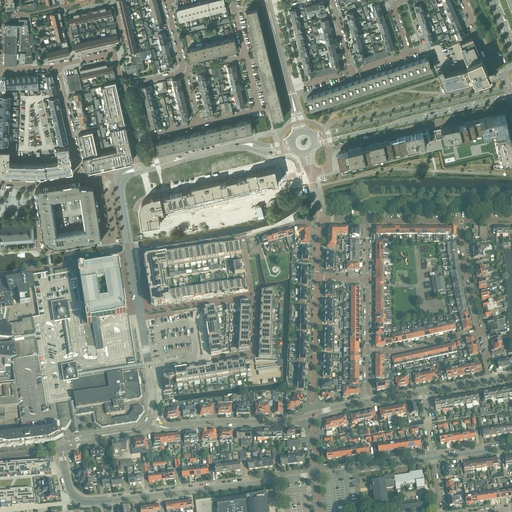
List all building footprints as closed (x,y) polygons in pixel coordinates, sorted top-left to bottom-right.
[(214,10),(214,11),(219,10),(218,9),(222,8),(222,9),(226,8),(224,0),(212,0),(179,8),(178,6),(177,4),(175,5),(176,9),(176,10),(177,10),(179,20),(180,20),(179,19),(183,18),(183,19),(188,18),(187,17),(191,16),(191,17),(195,16),(195,15),(199,14),(199,15),(203,14),(203,13),(206,12),(207,13),(211,12),(211,11),(214,10)] [(374,11),(381,8),(379,2),(372,5),(374,11)] [(414,6),(416,11),(423,9),(421,3),(418,4),(414,6)] [(454,9),(452,3),(445,6),(447,12),(454,9)] [(306,7),(305,7),(308,19),(310,18),(308,13),(314,12),(312,5),(306,6),(306,7)] [(366,5),(363,6),(365,11),(365,13),(368,12),(372,11),(371,8),(367,9),(366,5)] [(246,11),(250,26),(260,24),(257,8),(252,9),(252,7),(246,9),(247,10),(246,11)] [(107,10),(106,10),(107,16),(108,22),(114,21),(114,20),(114,21),(113,18),(114,18),(111,8),(108,9),(108,10),(107,10)] [(374,17),(376,16),(383,14),(381,8),(374,11),(372,11),(374,17)] [(349,12),(346,13),(348,19),(355,17),(353,9),(348,11),(349,12)] [(456,14),(454,9),(447,12),(449,17),(456,14)] [(418,17),(420,22),(428,19),(428,17),(426,18),(425,14),(418,17)] [(458,19),(456,14),(449,17),(451,22),(458,19)] [(71,30),(72,30),(77,29),(76,23),(74,17),(73,18),(72,18),(72,17),(69,18),(71,28),(72,30),(71,30)] [(320,19),(322,27),(329,25),(328,19),(327,19),(327,18),(320,19)] [(5,28),(5,33),(29,34),(29,33),(27,19),(19,19),(19,24),(5,23),(5,28)] [(420,22),(421,28),(430,25),(428,19),(420,22)] [(461,25),(458,19),(451,22),(454,28),(461,25)] [(156,25),(157,30),(162,29),(162,27),(163,26),(162,20),(155,22),(152,23),(153,26),(156,25)] [(250,26),(254,42),(264,39),(260,24),(250,26)] [(430,25),(421,28),(423,34),(430,31),(433,31),(431,25),(430,25)] [(463,30),(461,25),(454,28),(456,33),(463,30)] [(110,29),(111,35),(112,35),(113,41),(114,41),(115,41),(119,41),(116,30),(116,28),(110,29)] [(159,36),(159,38),(166,37),(165,31),(163,31),(162,29),(157,30),(154,31),(156,37),(159,36)] [(465,36),(463,30),(456,33),(458,39),(465,36)] [(5,33),(5,42),(30,43),(34,42),(34,40),(34,39),(33,33),(29,33),(29,34),(5,33)] [(58,42),(61,42),(61,40),(66,38),(65,35),(64,33),(56,35),(58,42)] [(383,45),(392,42),(390,36),(383,39),(384,42),(382,42),(383,45)] [(80,49),(81,49),(80,42),(79,37),(73,38),(74,40),(76,50),(80,50),(79,49),(80,49)] [(432,37),(425,39),(427,45),(434,43),(432,37)] [(437,70),(440,77),(442,82),(445,89),(452,87),(456,86),(459,85),(463,84),(467,83),(470,82),(474,81),(475,83),(483,80),(484,79),(483,79),(486,78),(488,77),(489,77),(486,70),(484,65),(483,61),(480,55),(478,51),(477,48),(475,44),(474,41),(473,38),(472,37),(460,42),(461,47),(462,50),(468,63),(467,63),(466,64),(468,67),(468,69),(445,74),(444,73),(442,69),(442,68),(437,70)] [(234,38),(218,42),(221,53),(236,49),(237,49),(234,38)] [(254,42),(258,57),(268,55),(264,39),(254,42)] [(61,43),(63,49),(64,54),(66,54),(66,55),(70,54),(68,44),(67,44),(67,42),(67,41),(61,43)] [(5,42),(5,51),(32,52),(35,51),(36,51),(36,50),(35,50),(34,42),(30,43),(5,42)] [(218,42),(203,46),(206,56),(221,53),(218,42)] [(390,49),(391,55),(394,54),(395,52),(394,48),(392,42),(383,45),(384,48),(386,47),(387,50),(390,49)] [(355,48),(356,53),(363,52),(366,51),(364,45),(362,46),(355,48)] [(206,56),(203,46),(187,49),(190,60),(206,56)] [(160,50),(162,56),(170,54),(169,48),(160,50)] [(308,48),(299,51),(301,57),(308,55),(311,54),(309,48),(308,48)] [(328,50),(324,51),(324,53),(326,53),(327,56),(329,55),(337,54),(335,48),(328,50)] [(132,64),(126,66),(128,74),(137,71),(137,70),(144,68),(142,59),(146,58),(145,55),(152,53),(151,49),(140,51),(133,53),(134,57),(131,58),(132,64)] [(32,52),(5,51),(4,63),(17,64),(17,63),(21,63),(25,63),(25,62),(29,62),(29,61),(32,61),(32,62),(33,62),(32,52)] [(361,63),(363,63),(362,58),(365,57),(363,52),(356,53),(358,59),(359,62),(361,63)] [(162,59),(160,60),(161,63),(162,62),(163,62),(172,59),(170,54),(162,56),(162,59)] [(261,68),(262,73),(272,70),(268,55),(258,57),(261,68)] [(427,57),(414,61),(418,73),(431,69),(427,57)] [(331,61),(332,67),(335,66),(336,71),(338,70),(339,69),(339,65),(338,59),(331,61)] [(414,61),(401,66),(405,78),(418,73),(414,61)] [(108,72),(110,79),(115,77),(115,75),(112,65),(109,65),(109,66),(108,66),(107,66),(107,67),(108,72)] [(387,70),(391,82),(405,78),(401,66),(387,70)] [(262,73),(266,88),(276,86),(272,70),(262,73)] [(387,70),(374,74),(378,86),(391,82),(387,70)] [(46,78),(46,80),(47,82),(54,80),(53,74),(52,74),(51,74),(50,73),(51,73),(38,74),(38,78),(43,78),(46,78)] [(374,74),(360,79),(364,91),(378,86),(374,74)] [(200,85),(207,83),(206,80),(208,79),(208,77),(206,78),(198,79),(199,80),(199,81),(199,82),(199,85),(200,85)] [(360,79),(347,83),(351,96),(351,95),(364,91),(360,79)] [(54,80),(47,82),(48,88),(42,89),(48,88),(56,86),(55,82),(55,81),(54,81),(54,80)] [(83,156),(86,170),(89,169),(89,171),(131,161),(130,160),(133,159),(129,141),(116,81),(104,84),(105,84),(105,85),(101,86),(114,142),(109,143),(108,141),(106,141),(105,138),(103,139),(105,148),(114,145),(115,149),(98,153),(93,130),(79,134),(79,136),(78,136),(79,136),(81,142),(80,142),(80,143),(81,143),(82,149),(81,149),(82,150),(84,156),(83,156)] [(347,84),(334,88),(337,100),(351,96),(347,83),(347,84)] [(266,88),(269,104),(280,101),(276,86),(266,88)] [(334,88),(320,93),(324,105),(337,100),(334,88)] [(324,105),(320,93),(307,97),(311,109),(324,105)] [(210,95),(203,97),(204,99),(203,99),(204,102),(204,103),(211,101),(211,98),(212,98),(212,95),(210,95)] [(76,101),(75,101),(76,105),(84,103),(86,103),(86,100),(88,99),(87,97),(75,99),(76,101)] [(280,101),(269,104),(273,120),(274,119),(274,121),(280,120),(280,118),(284,117),(280,101)] [(78,112),(79,116),(86,114),(86,112),(91,111),(91,110),(94,110),(93,107),(78,110),(78,112)] [(434,130),(435,135),(439,152),(443,168),(491,156),(493,165),(494,168),(506,169),(511,170),(511,169),(511,143),(511,138),(506,120),(505,113),(492,116),(486,117),(451,126),(448,126),(437,129),(434,130)] [(250,120),(234,123),(237,135),(252,131),(250,120)] [(234,123),(219,127),(221,138),(237,135),(234,123)] [(219,127),(203,131),(206,142),(221,138),(219,127)] [(203,131),(187,135),(190,146),(206,142),(203,131)] [(397,161),(420,156),(439,152),(435,135),(427,137),(426,133),(423,134),(422,132),(415,134),(412,135),(397,138),(391,140),(369,145),(362,147),(344,151),(341,152),(340,152),(337,153),(337,154),(339,159),(339,160),(339,163),(340,167),(341,169),(342,173),(342,174),(350,173),(397,161)] [(187,135),(172,138),(174,149),(190,146),(187,135)] [(174,149),(172,138),(156,142),(159,153),(174,149)] [(16,176),(20,176),(23,176),(27,176),(30,176),(31,176),(34,176),(38,177),(40,176),(44,176),(47,176),(49,175),(61,174),(67,173),(70,172),(70,169),(73,169),(71,161),(70,161),(70,157),(71,157),(69,146),(56,148),(58,155),(55,155),(45,157),(41,158),(41,160),(44,160),(44,162),(45,163),(38,164),(24,164),(10,163),(10,162),(10,157),(10,150),(0,149),(0,175),(0,176),(9,176),(13,176),(16,176)] [(140,206),(139,207),(140,207),(141,207),(143,212),(140,212),(140,213),(141,214),(140,215),(142,223),(146,223),(147,225),(156,224),(156,223),(156,222),(159,221),(159,222),(160,222),(159,216),(192,208),(226,200),(261,192),(260,187),(261,187),(264,186),(267,185),(268,185),(278,182),(278,180),(277,176),(276,172),(277,171),(276,167),(275,167),(274,168),(270,169),(269,169),(265,170),(264,170),(256,172),(246,174),(232,178),(229,178),(225,179),(224,180),(220,180),(214,182),(210,183),(209,183),(202,185),(191,187),(188,188),(184,189),(160,195),(155,196),(154,196),(154,195),(150,196),(150,197),(149,197),(148,197),(147,198),(146,198),(145,199),(144,200),(143,200),(142,201),(142,202),(141,202),(141,203),(140,204),(140,205),(140,206)] [(95,198),(94,193),(94,191),(94,189),(91,189),(90,186),(80,186),(80,182),(79,182),(76,183),(75,183),(72,183),(72,184),(67,184),(64,185),(60,185),(57,186),(52,187),(49,187),(36,189),(36,190),(35,190),(35,191),(35,192),(35,193),(36,193),(36,194),(37,197),(37,200),(37,201),(38,204),(39,208),(39,212),(40,219),(41,222),(41,223),(41,226),(42,233),(43,236),(44,240),(54,247),(58,246),(61,246),(66,245),(69,244),(74,244),(77,243),(85,242),(88,241),(98,240),(102,239),(101,236),(100,227),(99,222),(98,220),(97,214),(97,213),(96,207),(96,204),(95,199),(95,198)] [(0,243),(0,244),(0,243),(20,242),(34,241),(33,223),(30,223),(20,223),(18,223),(3,224),(0,224),(0,243)] [(471,231),(471,235),(473,235),(473,238),(481,238),(481,243),(487,243),(492,243),(492,238),(487,238),(487,228),(479,228),(479,227),(477,227),(477,226),(473,226),(473,231),(472,231),(472,230),(471,230),(471,231)] [(294,229),(295,246),(309,247),(310,230),(309,229),(298,228),(294,229)] [(328,230),(327,240),(336,241),(336,235),(338,235),(338,228),(330,228),(330,230),(328,230)] [(348,228),(338,228),(338,235),(338,236),(348,236),(348,228)] [(350,237),(350,238),(355,238),(355,237),(359,237),(359,229),(358,228),(349,228),(349,237),(350,237)] [(508,228),(502,228),(502,235),(508,235),(508,242),(511,241),(511,233),(511,229),(508,229),(508,228)] [(286,231),(281,232),(283,239),(286,238),(288,245),(289,248),(291,247),(290,244),(289,239),(286,231)] [(276,234),(271,235),(274,244),(277,243),(278,247),(280,246),(279,242),(276,234)] [(261,238),(263,245),(264,247),(267,246),(267,249),(270,248),(266,237),(261,238)] [(336,241),(327,240),(327,249),(335,249),(336,241)] [(237,244),(234,244),(236,256),(242,255),(242,254),(242,253),(241,247),(240,243),(237,244)] [(481,247),(472,248),(473,253),(483,252),(483,249),(484,249),(485,249),(487,247),(487,244),(482,245),(481,245),(481,247)] [(144,261),(145,266),(145,269),(146,273),(146,275),(147,280),(148,282),(147,282),(149,290),(149,293),(150,297),(150,300),(151,305),(154,307),(158,306),(158,307),(161,307),(161,306),(162,306),(164,305),(165,305),(166,305),(168,305),(170,304),(171,304),(173,304),(174,304),(178,303),(179,303),(180,303),(181,303),(184,302),(185,302),(189,301),(190,301),(193,301),(194,300),(195,300),(196,300),(200,300),(201,299),(202,299),(205,299),(206,299),(210,298),(212,298),(214,297),(216,297),(217,297),(221,296),(222,296),(224,296),(226,295),(228,295),(230,295),(228,284),(228,282),(227,276),(227,274),(226,274),(226,270),(225,267),(226,267),(225,265),(224,259),(224,258),(222,246),(220,246),(219,247),(217,247),(214,247),(213,247),(209,248),(208,248),(205,249),(202,249),(201,249),(198,250),(196,250),(194,251),(194,250),(191,251),(190,251),(186,252),(185,252),(182,252),(180,253),(179,253),(175,254),(174,254),(172,254),(169,254),(168,255),(166,255),(165,255),(163,255),(162,254),(159,255),(159,256),(153,257),(153,256),(150,256),(150,257),(146,258),(144,261)] [(483,252),(473,253),(473,259),(482,258),(482,265),(489,264),(488,258),(485,255),(483,256),(483,252)] [(81,269),(78,269),(78,270),(79,273),(78,273),(79,278),(81,288),(79,289),(82,304),(83,311),(81,311),(83,326),(87,325),(87,327),(92,326),(91,321),(92,321),(99,320),(111,318),(126,315),(125,309),(126,309),(126,307),(125,302),(125,298),(124,296),(125,294),(124,292),(123,292),(123,291),(124,291),(124,288),(123,286),(123,285),(123,283),(122,281),(122,280),(122,278),(121,275),(119,264),(120,263),(120,262),(119,262),(119,261),(118,261),(117,261),(116,261),(116,262),(115,263),(110,264),(109,264),(102,265),(101,265),(96,266),(95,266),(84,268),(81,268),(81,269)] [(434,274),(433,274),(433,276),(434,276),(438,295),(446,294),(443,278),(441,267),(438,267),(437,268),(433,269),(434,274)] [(19,324),(12,325),(14,339),(14,341),(15,344),(15,348),(13,348),(15,359),(17,358),(17,360),(32,358),(39,357),(40,367),(42,378),(43,388),(44,389),(47,408),(57,406),(60,423),(61,431),(64,430),(65,430),(71,422),(70,415),(73,414),(76,413),(77,414),(79,415),(94,413),(96,423),(102,428),(136,423),(143,413),(142,409),(141,408),(142,407),(140,407),(139,407),(133,408),(133,411),(129,417),(114,420),(111,420),(110,416),(113,415),(113,416),(114,415),(117,415),(118,415),(120,414),(121,414),(124,414),(125,414),(125,413),(124,408),(124,407),(123,403),(126,402),(126,403),(127,402),(138,400),(139,400),(140,399),(139,398),(140,397),(137,375),(129,372),(128,369),(128,365),(129,365),(134,361),(129,329),(129,328),(129,326),(127,316),(126,316),(113,318),(111,318),(96,321),(91,321),(92,326),(87,327),(87,325),(83,326),(81,311),(80,304),(76,281),(77,280),(77,281),(78,281),(78,280),(77,277),(77,276),(77,273),(76,270),(76,269),(66,271),(54,273),(55,276),(55,277),(52,277),(48,278),(48,274),(37,275),(33,276),(33,277),(32,277),(33,277),(33,283),(34,283),(35,287),(34,287),(35,287),(35,288),(40,318),(28,320),(27,320),(22,321),(19,321),(19,324)] [(6,280),(9,293),(14,292),(16,291),(18,291),(20,303),(20,304),(30,302),(29,293),(29,292),(29,289),(35,289),(34,287),(34,283),(33,283),(33,277),(32,277),(33,277),(33,276),(27,277),(26,277),(24,277),(22,277),(21,278),(6,280)] [(445,282),(446,287),(461,284),(460,278),(451,279),(452,283),(448,284),(447,282),(445,282)] [(240,279),(234,280),(234,283),(236,294),(239,293),(242,293),(240,282),(240,279)] [(3,301),(4,309),(10,309),(13,309),(9,293),(6,280),(5,280),(0,282),(0,295),(1,299),(2,301),(3,301)] [(497,282),(478,286),(479,290),(490,288),(489,285),(497,284),(497,282)] [(261,293),(261,298),(273,298),(273,291),(275,290),(274,287),(270,288),(270,291),(261,293)] [(500,304),(484,308),(485,313),(494,311),(493,309),(500,307),(500,304)] [(204,315),(217,313),(216,307),(203,309),(203,310),(204,310),(204,312),(204,313),(204,315)] [(0,320),(8,322),(10,309),(4,309),(1,309),(0,309),(0,320)] [(485,313),(486,318),(492,316),(492,318),(495,317),(495,314),(501,312),(500,310),(494,311),(485,313)] [(0,330),(7,331),(8,326),(8,322),(0,320),(0,330)] [(489,326),(491,334),(507,330),(506,322),(489,326)] [(419,327),(416,328),(419,338),(425,337),(423,329),(421,329),(420,323),(418,323),(419,327)] [(0,330),(0,338),(11,339),(13,339),(14,339),(12,325),(8,326),(7,331),(0,330)] [(458,330),(457,330),(457,333),(472,330),(471,330),(470,325),(457,328),(458,330)] [(507,330),(491,334),(490,334),(490,335),(489,335),(490,338),(491,338),(497,337),(497,338),(500,337),(499,333),(501,333),(501,334),(507,332),(507,330)] [(384,340),(384,341),(384,346),(388,346),(388,344),(393,344),(394,344),(392,336),(389,336),(390,338),(390,339),(387,339),(387,340),(384,340)] [(384,346),(384,341),(380,341),(380,338),(376,338),(376,346),(377,347),(384,347),(384,346)] [(459,341),(455,342),(456,347),(462,346),(475,342),(473,338),(465,340),(466,342),(461,343),(460,344),(459,341)] [(13,359),(15,359),(13,348),(15,348),(15,344),(6,345),(3,345),(0,345),(0,357),(7,358),(11,359),(13,359)] [(236,344),(239,344),(239,348),(230,349),(231,353),(249,350),(250,345),(236,344)] [(229,353),(228,349),(221,350),(220,348),(210,350),(211,356),(229,353)] [(240,375),(246,374),(245,368),(244,361),(238,362),(240,375)] [(10,363),(8,363),(8,362),(0,362),(0,374),(6,374),(6,368),(11,368),(11,365),(11,363),(10,363)] [(232,362),(226,363),(229,377),(234,376),(232,362)] [(240,373),(240,375),(238,362),(233,363),(233,362),(232,362),(234,376),(235,376),(234,374),(240,373)] [(452,378),(450,367),(445,368),(444,362),(438,364),(440,373),(445,372),(447,379),(448,379),(451,379),(451,378),(452,378)] [(212,366),(210,366),(209,366),(211,380),(217,379),(215,365),(212,366)] [(206,367),(203,367),(205,381),(211,380),(209,366),(206,367)] [(199,382),(205,381),(203,367),(197,368),(199,382)] [(0,378),(10,377),(11,368),(6,368),(6,374),(0,374),(0,378)] [(163,374),(164,380),(169,379),(175,378),(176,378),(175,372),(174,372),(171,372),(170,373),(167,373),(166,373),(163,374)] [(391,375),(391,378),(392,378),(392,381),(395,380),(395,384),(397,384),(397,386),(398,387),(399,387),(399,388),(403,387),(401,379),(398,380),(397,376),(395,377),(394,374),(391,375)] [(0,394),(16,393),(15,383),(9,383),(9,379),(0,379),(0,394)] [(169,379),(164,380),(163,380),(163,384),(164,388),(165,392),(164,392),(165,392),(171,391),(169,379)] [(333,383),(322,382),(322,389),(330,390),(331,386),(337,386),(337,392),(342,392),(343,382),(334,381),(333,383)] [(384,382),(376,384),(375,384),(377,391),(386,389),(391,388),(390,381),(384,382)] [(359,390),(359,387),(358,387),(349,387),(349,396),(353,396),(354,395),(358,395),(359,394),(359,390)] [(483,394),(481,394),(482,402),(484,402),(484,401),(490,400),(489,392),(487,392),(486,391),(483,392),(483,393),(483,394)] [(330,394),(322,393),(321,398),(325,398),(325,399),(335,400),(335,394),(337,394),(337,392),(330,392),(330,394)] [(0,409),(17,408),(19,408),(16,393),(0,394),(0,409)] [(294,400),(293,401),(298,407),(299,406),(299,403),(303,403),(303,401),(303,400),(304,400),(304,398),(303,397),(303,396),(301,396),(296,395),(295,395),(294,400)] [(278,405),(278,396),(273,396),(273,403),(275,403),(275,405),(274,405),(274,406),(275,406),(274,414),(277,414),(278,415),(279,415),(280,414),(282,414),(281,414),(282,406),(278,405)] [(267,415),(268,414),(268,409),(269,409),(269,407),(272,407),(272,401),(271,401),(271,402),(269,402),(269,403),(264,403),(264,400),(264,397),(262,397),(262,403),(262,415),(264,415),(264,414),(265,414),(265,415),(266,415),(267,415)] [(285,405),(285,410),(287,410),(287,412),(289,412),(289,413),(291,413),(292,412),(295,412),(295,408),(296,408),(298,407),(293,401),(291,403),(291,402),(287,402),(287,405),(285,405)] [(175,407),(171,408),(171,410),(172,419),(173,419),(174,419),(175,419),(176,418),(179,418),(179,417),(178,408),(179,408),(179,403),(177,403),(177,404),(175,405),(175,407)] [(161,407),(162,408),(162,410),(165,409),(166,415),(166,419),(166,420),(169,419),(170,419),(171,419),(172,419),(171,410),(171,408),(165,409),(165,405),(163,404),(161,407)] [(212,404),(206,404),(206,415),(207,415),(208,415),(209,415),(210,415),(211,415),(211,414),(213,414),(213,415),(213,413),(213,410),(215,410),(215,406),(212,406),(212,404)] [(218,406),(215,406),(215,410),(218,410),(218,413),(218,415),(221,415),(223,415),(224,415),(225,415),(224,404),(220,404),(218,404),(218,406)] [(414,414),(415,417),(418,417),(417,414),(418,414),(417,410),(417,409),(416,409),(415,405),(409,406),(409,407),(411,415),(414,414)] [(0,409),(0,413),(4,413),(5,420),(18,419),(17,408),(0,409)] [(392,424),(395,423),(394,421),(394,419),(392,409),(390,409),(389,408),(386,409),(387,418),(388,420),(391,419),(392,424)] [(485,408),(482,408),(483,416),(487,416),(493,415),(492,410),(490,410),(490,413),(486,413),(485,408)] [(372,411),(369,412),(371,423),(374,422),(374,424),(377,423),(375,415),(374,415),(373,412),(372,412),(372,411)] [(367,424),(371,423),(369,412),(365,413),(363,414),(365,423),(367,423),(367,424)] [(352,425),(350,425),(350,429),(352,428),(352,427),(355,427),(355,424),(358,424),(356,415),(353,415),(353,416),(351,416),(352,420),(351,420),(352,425)] [(333,420),(335,429),(338,428),(340,435),(342,435),(339,419),(337,419),(336,418),(335,418),(334,419),(334,420),(333,420)] [(331,429),(335,429),(333,420),(327,422),(326,422),(326,423),(327,426),(325,426),(326,430),(327,433),(332,432),(331,429)] [(0,449),(2,449),(3,449),(13,447),(13,448),(16,447),(15,447),(25,446),(27,446),(30,445),(30,446),(32,445),(42,444),(44,444),(55,442),(59,440),(63,438),(61,434),(60,425),(51,427),(24,430),(0,432),(0,449)] [(489,437),(488,428),(479,429),(480,437),(483,436),(483,438),(489,437)] [(287,435),(284,435),(284,441),(287,440),(287,438),(291,438),(290,436),(300,435),(300,432),(298,430),(296,430),(296,429),(295,429),(294,429),(292,429),(291,430),(288,430),(288,432),(287,432),(287,435)] [(275,431),(276,439),(278,439),(281,438),(281,439),(283,441),(284,441),(284,435),(284,434),(282,434),(281,430),(275,431)] [(203,437),(201,437),(202,441),(203,441),(203,442),(207,442),(207,445),(208,445),(208,448),(210,448),(210,445),(209,443),(209,432),(207,432),(206,432),(206,431),(203,431),(203,432),(202,432),(203,437)] [(247,431),(244,431),(244,447),(247,447),(247,442),(251,442),(251,440),(252,440),(252,436),(251,436),(251,431),(250,431),(249,431),(248,431),(247,431)] [(161,446),(160,437),(154,437),(154,441),(153,442),(154,448),(159,448),(160,451),(162,451),(161,446)] [(140,440),(139,440),(141,451),(141,454),(148,453),(149,459),(151,458),(151,461),(153,461),(152,446),(151,446),(151,443),(146,444),(146,443),(145,440),(144,440),(144,438),(140,439),(140,440)] [(134,447),(131,448),(132,455),(141,454),(141,451),(139,440),(138,440),(137,440),(136,440),(133,441),(134,447)] [(119,452),(118,442),(118,441),(114,442),(114,443),(111,443),(113,457),(120,456),(119,452)] [(126,441),(118,442),(119,452),(127,451),(126,441)] [(295,447),(295,454),(296,456),(297,464),(303,463),(303,460),(303,455),(299,456),(298,447),(300,447),(300,444),(294,444),(295,447)] [(89,455),(90,459),(91,459),(96,458),(96,460),(101,459),(100,457),(105,456),(104,452),(106,452),(105,449),(104,449),(103,448),(99,449),(98,448),(95,448),(95,449),(90,450),(91,454),(89,455)] [(73,464),(73,462),(76,462),(76,464),(82,464),(82,467),(85,467),(85,463),(84,460),(82,460),(81,454),(78,454),(77,454),(76,454),(75,455),(74,455),(75,458),(73,458),(72,457),(73,459),(73,461),(73,464)] [(295,454),(288,455),(288,457),(289,460),(287,460),(288,465),(297,464),(295,454)] [(289,460),(288,457),(280,458),(280,463),(281,463),(281,466),(288,465),(287,460),(289,460)] [(0,506),(1,506),(6,506),(12,505),(12,504),(17,504),(22,503),(23,503),(28,503),(34,502),(35,502),(37,502),(36,498),(36,495),(35,492),(35,489),(34,480),(45,479),(44,475),(52,475),(51,471),(51,467),(50,463),(40,463),(40,464),(40,463),(34,464),(30,464),(21,465),(20,465),(18,465),(14,465),(11,465),(11,466),(11,465),(2,466),(0,466),(0,506)] [(195,469),(194,469),(195,477),(202,476),(200,466),(194,466),(195,469)] [(78,478),(79,478),(87,477),(87,473),(92,473),(91,468),(85,469),(86,471),(78,472),(78,475),(77,475),(77,476),(77,477),(77,478),(78,478)] [(409,475),(394,477),(395,488),(396,491),(400,491),(400,487),(416,485),(416,490),(424,489),(424,485),(424,484),(423,476),(422,475),(422,471),(415,472),(409,473),(409,475)] [(128,476),(128,477),(129,485),(136,484),(135,477),(131,477),(130,473),(128,473),(128,476)] [(395,488),(394,477),(394,475),(383,476),(384,480),(371,482),(372,487),(370,487),(370,491),(373,491),(375,511),(388,511),(386,489),(395,488)] [(111,479),(112,486),(112,487),(118,486),(118,487),(121,487),(121,486),(122,486),(121,479),(115,480),(115,478),(111,479)] [(103,487),(112,486),(111,479),(102,480),(103,487)] [(44,482),(39,483),(40,489),(54,486),(54,483),(54,481),(53,481),(51,481),(49,481),(49,482),(44,482)] [(97,482),(82,484),(82,486),(84,485),(85,489),(86,490),(89,489),(89,490),(90,490),(90,491),(91,491),(92,491),(92,490),(92,489),(93,489),(92,486),(97,485),(97,482)] [(36,492),(35,492),(36,495),(56,492),(56,488),(55,487),(54,486),(40,489),(39,489),(36,492)] [(267,504),(265,493),(253,495),(242,497),(217,501),(218,509),(217,510),(217,511),(216,511),(269,511),(268,503),(267,504)] [(404,503),(398,504),(398,507),(398,511),(411,511),(428,510),(427,503),(427,500),(407,503),(407,502),(406,496),(403,497),(403,498),(404,503)] [(448,503),(447,503),(447,506),(449,505),(449,507),(455,506),(459,506),(458,504),(464,503),(463,496),(457,496),(457,498),(448,499),(448,503)] [(179,503),(172,504),(172,511),(175,511),(176,511),(175,511),(175,510),(180,510),(179,503)]
